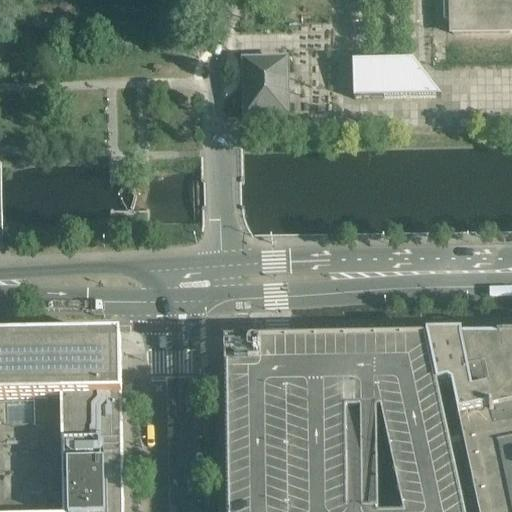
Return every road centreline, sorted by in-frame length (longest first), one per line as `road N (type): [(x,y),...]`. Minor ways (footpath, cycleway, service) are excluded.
road 1 (secondary): [(223,280),(511,271)]
road 2 (residential): [(233,0),(214,84),(223,280)]
road 3 (residential): [(173,511),(169,282)]
road 4 (secondary): [(0,284),(169,282)]
